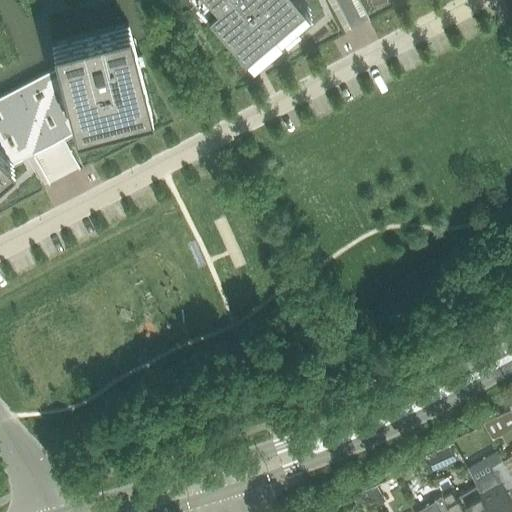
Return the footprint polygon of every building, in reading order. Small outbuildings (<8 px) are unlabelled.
[(199,0),(251,61),(311,10),(303,2),(306,0),(199,0)] [(58,67),(0,96),(0,175),(14,164),(75,132),(152,112),(134,46),(129,24),(52,44),(58,67)] [(0,283),(9,281),(5,265),(0,266),(0,283)] [(499,414),(484,421),(494,438),(507,430),(499,414)] [(457,459),(453,452),(449,443),(428,452),(432,462),(435,469),(457,459)] [(511,472),(504,459),(494,465),(496,469),(477,480),(479,485),(495,511),(511,511),(511,495),(508,489),(511,486),(511,472)] [(449,477),(439,482),(445,493),(455,487),(449,477)] [(378,485),(367,492),(373,502),(384,495),(378,485)] [(455,487),(445,493),(455,511),(495,511),(479,485),(460,496),(455,487)] [(364,489),(354,495),(358,503),(369,498),(364,489)] [(442,511),(455,511),(445,493),(435,499),(442,511)] [(386,511),(381,500),(373,504),(376,511),(386,511)]
